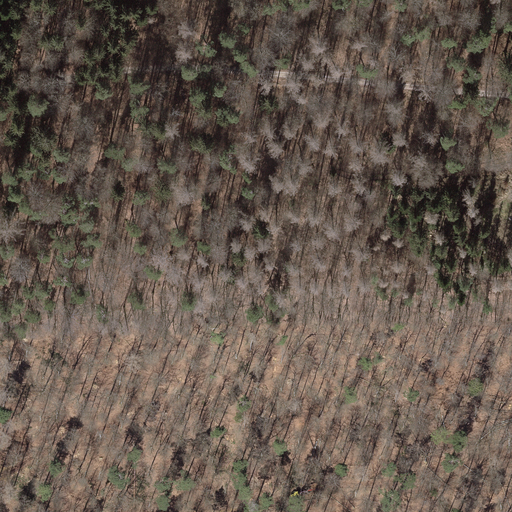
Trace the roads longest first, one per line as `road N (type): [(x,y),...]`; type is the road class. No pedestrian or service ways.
road 1 (track): [(0,90),(177,66),(511,95)]
road 2 (track): [(234,511),(329,484),(441,469),(483,431)]
road 3 (track): [(511,158),(457,183),(470,227),(503,229)]
